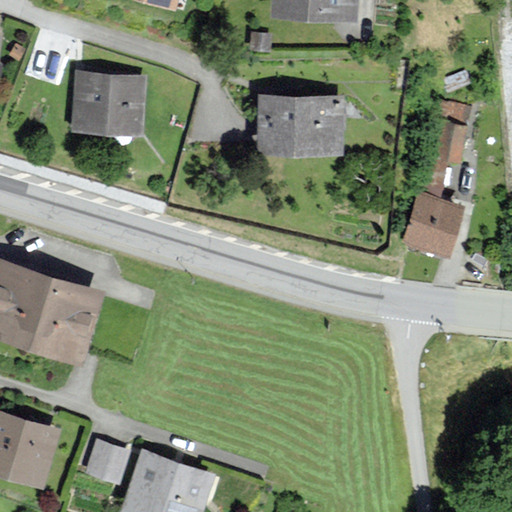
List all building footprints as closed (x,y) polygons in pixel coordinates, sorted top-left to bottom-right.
[(354,20),(354,0),(277,0),(277,15),(354,20)] [(140,135),(144,80),(79,76),(76,131),(140,135)] [(418,185),(440,191),(449,156),(458,159),(473,100),(442,92),(418,185)] [(341,155),(342,101),(263,99),(261,153),(341,155)] [(423,196),(408,241),(448,254),(463,210),(423,196)] [(6,267),(0,286),(0,334),(79,360),(99,296),(6,267)] [(0,408),(0,462),(48,479),(64,430),(0,408)] [(126,447),(98,438),(89,465),(118,474),(126,447)] [(143,446),(125,499),(163,511),(196,511),(211,469),(143,446)]
